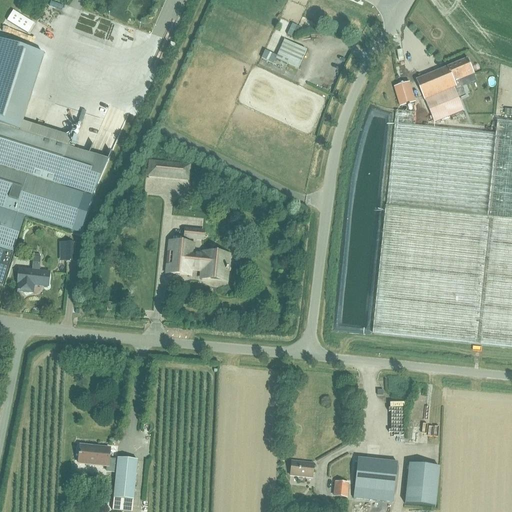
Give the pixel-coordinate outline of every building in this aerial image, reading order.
[(52,4),(49,10),(57,13),(59,6),(52,4)] [(27,35),(33,24),(13,12),(7,22),(27,35)] [(292,24),(287,35),(291,37),(296,26),(292,24)] [(297,70),(306,51),(295,46),(284,41),(276,57),(275,60),(286,65),(297,70)] [(0,42),(0,127),(18,134),(18,133),(43,56),(0,42)] [(272,66),(275,60),(276,57),(264,52),(261,60),(272,66)] [(467,60),(416,81),(424,101),(425,101),(435,124),(464,112),(455,91),(462,88),(459,81),(474,75),(467,60)] [(422,65),(416,68),(420,75),(425,72),(422,65)] [(464,88),(457,90),(462,103),(469,100),(464,88)] [(387,208),(373,335),(511,349),(511,124),(498,123),(497,135),(413,126),(414,113),(397,112),(397,114),(395,124),(387,208)] [(68,133),(74,134),(77,122),(71,121),(68,133)] [(0,287),(2,288),(12,255),(25,218),(72,232),(80,235),(92,197),(107,161),(18,133),(18,134),(0,127),(0,287)] [(150,163),(148,177),(188,181),(189,167),(150,163)] [(202,240),(203,232),(185,230),(184,238),(202,240)] [(227,277),(229,256),(203,253),(203,256),(192,255),(193,245),(169,243),(166,274),(190,276),(191,269),(202,270),(201,280),(210,281),(210,276),(227,277)] [(73,244),(59,244),(59,250),(65,250),(65,263),(73,263),(73,244)] [(33,257),(32,272),(19,270),(17,285),(18,285),(18,292),(31,293),(32,286),(48,288),(50,274),(39,272),(40,265),(40,258),(33,257)] [(109,450),(79,447),(78,464),(107,467),(106,472),(115,473),(113,499),(133,501),(137,461),(117,459),(117,461),(108,460),(109,450)] [(357,459),(353,499),(370,501),(370,505),(383,506),(383,502),(385,502),(393,503),(397,464),(357,459)] [(291,463),(290,476),(312,479),(313,465),(291,463)] [(408,465),(404,505),(434,508),(438,468),(408,465)] [(334,482),(332,497),(347,499),(349,484),(334,482)] [(101,486),(100,494),(108,494),(109,486),(101,486)]
